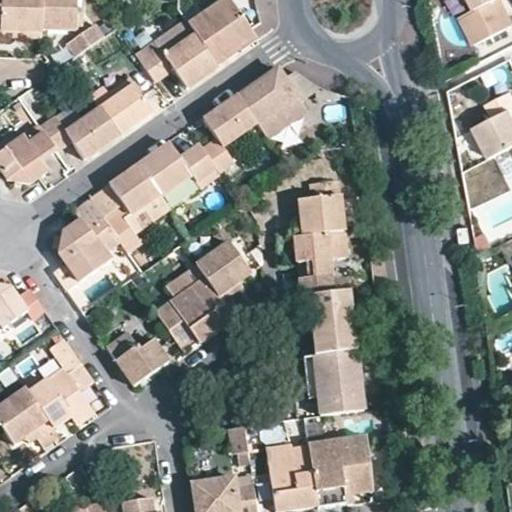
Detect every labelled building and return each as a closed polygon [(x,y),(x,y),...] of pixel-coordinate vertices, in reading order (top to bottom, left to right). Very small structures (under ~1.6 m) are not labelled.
[(0,0),(0,31),(23,32),(23,37),(40,38),(40,29),(41,0),(0,0)] [(75,0),(41,0),(40,29),(75,29),(76,5),(75,0)] [(233,48),(250,36),(247,32),(223,0),(218,0),(183,24),(190,34),(211,64),(233,48)] [(469,0),(475,10),(460,17),(474,46),(511,27),(511,23),(501,1),(500,0),(469,0)] [(85,30),(86,5),(76,5),(75,29),(75,37),(85,30)] [(79,54),(102,38),(93,25),(85,30),(75,37),(68,42),(77,55),(79,54)] [(131,54),(152,83),(172,69),(178,78),(184,74),(190,82),(213,67),(211,64),(190,34),(161,54),(151,40),(131,54)] [(79,54),(77,55),(65,63),(70,70),(83,61),(79,54)] [(65,63),(54,72),(58,78),(70,70),(65,63)] [(302,109),(281,80),(273,68),(253,81),(233,95),(234,98),(253,125),(262,138),(302,109)] [(188,83),(190,82),(184,74),(178,78),(184,87),(188,83)] [(110,97),(132,82),(128,77),(106,92),(110,97)] [(96,108),(116,136),(137,121),(151,111),(132,82),(110,97),(106,92),(103,87),(88,97),(96,108)] [(511,149),(511,111),(511,110),(511,97),(510,94),(487,106),(494,120),(475,129),(491,161),(511,149)] [(253,125),(234,98),(214,112),(202,121),(214,139),(198,150),(215,174),(230,163),(220,148),(253,125)] [(51,117),(37,127),(52,150),(68,140),(83,160),(91,155),(117,138),(116,136),(96,108),(62,132),(51,117)] [(347,126),(332,128),(334,145),(349,144),(347,126)] [(52,150),(37,127),(0,152),(0,165),(13,184),(20,186),(44,167),(39,160),(52,150)] [(215,174),(198,150),(182,162),(168,144),(158,151),(136,167),(137,168),(158,199),(191,176),(198,186),(215,174)] [(158,199),(137,168),(113,185),(88,202),(114,240),(118,245),(125,255),(142,243),(137,235),(127,221),(158,199)] [(293,200),(297,237),(340,232),(334,180),(305,184),(306,198),(293,200)] [(168,213),(158,199),(127,221),(137,235),(168,213)] [(114,240),(88,202),(77,210),(74,211),(82,222),(65,234),(60,253),(69,265),(81,283),(110,264),(103,253),(118,245),(114,240)] [(308,295),(334,292),(332,273),(331,258),(346,256),(343,232),(340,232),(297,237),(292,238),(297,277),(305,276),(308,295)] [(227,241),(193,264),(201,275),(219,301),(231,292),(228,288),(238,280),(250,272),(227,241)] [(116,273),(110,264),(81,283),(68,265),(65,267),(55,274),(67,292),(75,297),(85,295),(116,273)] [(201,275),(193,264),(165,283),(172,295),(201,275)] [(172,295),(152,309),(168,332),(184,321),(196,338),(198,341),(231,318),(219,301),(201,275),(172,295)] [(305,276),(297,277),(299,296),(305,295),(308,295),(305,276)] [(241,285),(238,280),(228,288),(231,292),(241,285)] [(0,290),(0,331),(4,337),(27,321),(7,293),(0,290)] [(313,355),(357,350),(351,291),(334,292),(308,295),(305,295),(313,355)] [(168,332),(180,349),(196,338),(184,321),(168,332)] [(126,330),(102,347),(130,385),(166,358),(152,338),(139,347),(126,330)] [(91,382),(61,339),(49,347),(62,366),(80,391),(91,382)] [(320,416),(364,411),(357,350),(313,355),(317,397),(320,416)] [(306,399),(317,397),(313,355),(302,356),(306,399)] [(80,391),(62,366),(24,392),(50,428),(71,413),(76,421),(93,409),(80,391)] [(42,444),(55,436),(50,428),(24,392),(21,388),(0,402),(0,422),(14,442),(25,434),(31,429),(36,436),(42,444)] [(31,429),(25,434),(29,442),(36,436),(31,429)] [(231,430),(226,453),(242,457),(247,433),(231,430)] [(314,503),(315,508),(350,503),(349,495),(347,482),(360,479),(369,468),(365,433),(303,442),(305,449),(314,503)] [(267,455),(292,451),(290,441),(265,444),(267,455)] [(275,508),(314,503),(305,449),(292,451),(267,455),(275,508)] [(347,482),(349,495),(372,492),(369,468),(360,479),(347,482)] [(236,477),(207,480),(206,475),(188,478),(193,511),(251,511),(253,511),(248,482),(237,484),(236,477)] [(121,502),(122,511),(156,511),(156,510),(153,511),(150,497),(121,502)] [(102,511),(100,500),(82,504),(83,511),(102,511)]
